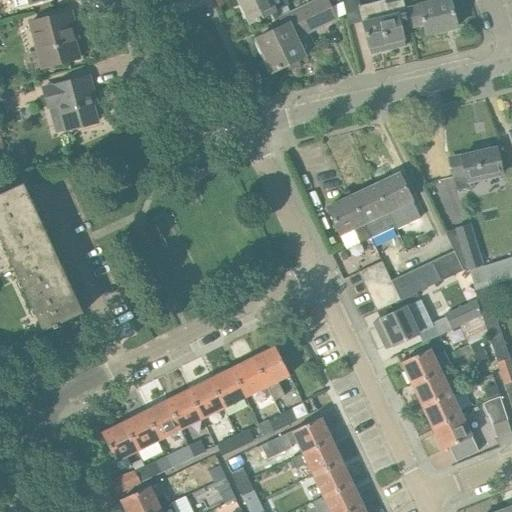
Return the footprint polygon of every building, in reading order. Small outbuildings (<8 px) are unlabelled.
[(237,0),(249,24),(256,21),(257,23),(289,7),(286,0),(237,0)] [(335,19),(325,0),(319,0),(280,19),(284,26),(256,40),(272,72),(287,64),(289,68),(300,69),(298,59),(304,57),(295,38),(335,19)] [(401,0),(385,4),(384,0),(383,0),(359,6),(357,0),(341,0),(342,2),(345,14),(346,19),(361,16),(370,54),(405,46),(399,22),(406,20),(403,10),(401,0)] [(406,20),(408,28),(423,25),(426,35),(457,27),(449,0),(436,0),(437,1),(419,6),(403,10),(406,20)] [(342,2),(333,6),(339,18),(345,14),(342,2)] [(75,29),(70,11),(29,23),(42,69),(79,59),(71,30),(75,29)] [(93,93),(88,75),(43,88),(48,107),(58,104),(66,131),(97,123),(89,94),(93,93)] [(501,174),(495,148),(461,156),(449,159),(456,190),(474,185),(473,180),(501,174)] [(399,174),(374,185),(394,227),(396,229),(420,218),(399,174)] [(0,194),(0,239),(12,267),(52,249),(23,184),(0,194)] [(350,196),(370,238),(394,227),(374,185),(350,196)] [(359,243),(370,238),(350,196),(327,208),(340,235),(353,229),(359,243)] [(469,271),(483,266),(470,225),(445,233),(463,271),(469,270),(469,271)] [(12,267),(42,332),(53,327),(54,329),(58,327),(57,325),(82,313),(52,249),(12,267)] [(430,262),(439,281),(461,271),(452,251),(430,262)] [(505,281),(511,279),(511,257),(483,266),(469,271),(475,290),(505,281)] [(376,311),(399,300),(390,281),(381,261),(358,272),(376,311)] [(439,281),(430,262),(390,281),(399,300),(439,281)] [(459,325),(479,316),(476,301),(475,299),(444,314),(451,329),(459,325)] [(424,311),(419,301),(380,319),(386,331),(379,334),(386,349),(404,341),(417,335),(409,319),(424,311)] [(503,385),(511,382),(511,364),(493,310),(479,316),(481,320),(487,336),(503,385)] [(459,325),(468,345),(453,352),(457,363),(473,356),(474,355),(474,354),(485,349),(481,339),(482,339),(481,338),(487,336),(481,320),(479,316),(459,325)] [(275,347),(253,358),(267,386),(274,401),(284,396),(277,381),(289,375),(275,347)] [(400,362),(411,384),(440,370),(430,349),(400,362)] [(489,364),(485,349),(474,354),(474,355),(473,356),(477,368),(489,364)] [(267,386),(253,358),(231,368),(245,397),(267,386)] [(224,408),(245,397),(231,368),(209,379),(224,408)] [(411,384),(421,405),(450,392),(440,370),(411,384)] [(188,390),(202,419),(224,408),(209,379),(188,390)] [(488,403),(500,398),(496,385),(484,388),(488,403)] [(166,401),(181,429),(202,419),(188,390),(166,401)] [(450,392),(421,405),(431,427),(458,415),(460,414),(450,392)] [(500,398),(488,403),(483,405),(492,425),(507,420),(500,398)] [(159,440),(181,429),(166,401),(145,412),(159,440)] [(298,419),(292,407),(279,413),(285,425),(298,419)] [(137,451),(159,440),(145,412),(123,422),(137,451)] [(279,413),(258,423),(264,435),(285,425),(279,413)] [(471,437),(460,414),(458,415),(431,427),(442,450),(471,437)] [(296,441),(301,454),(331,440),(321,417),(302,426),(291,432),(261,446),(267,458),(291,447),(290,444),(296,441)] [(126,457),(137,451),(123,422),(101,433),(115,462),(119,470),(130,465),(126,457)] [(242,446),(253,441),(247,429),(237,434),(242,445),(242,446)] [(242,445),(237,434),(216,444),(221,455),(242,445)] [(493,434),(483,438),(488,450),(498,446),(493,434)] [(189,446),(194,456),(205,450),(201,440),(189,446)] [(312,476),(341,461),(331,440),(301,454),(312,476)] [(167,456),(172,466),(194,456),(189,446),(167,456)] [(254,448),(246,451),(240,454),(246,467),(260,460),(254,448)] [(172,466),(167,456),(145,466),(150,476),(172,466)] [(352,483),(341,461),(312,476),(322,497),(352,483)] [(215,482),(225,477),(220,465),(209,470),(215,482)] [(150,476),(145,466),(112,482),(117,492),(138,483),(138,482),(150,476)] [(237,485),(248,479),(244,470),(233,476),(237,485)] [(215,482),(220,494),(230,489),(225,477),(215,482)] [(248,479),(237,485),(242,496),(254,491),(248,479)] [(318,511),(347,511),(362,505),(352,483),(322,497),(313,502),(318,511)] [(120,500),(125,511),(151,511),(159,508),(149,486),(120,500)] [(242,511),(236,499),(220,507),(222,511),(242,511)] [(152,511),(177,511),(173,502),(152,511)]
